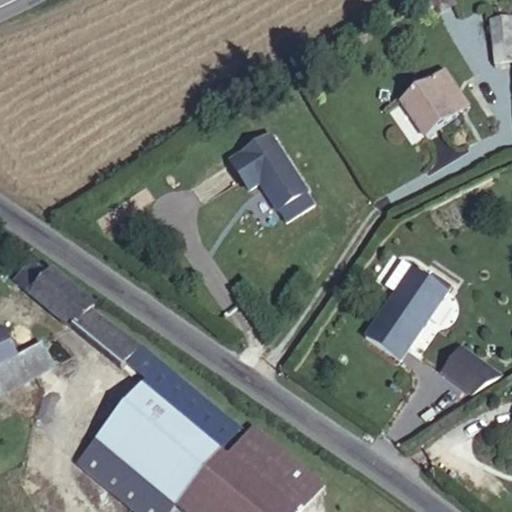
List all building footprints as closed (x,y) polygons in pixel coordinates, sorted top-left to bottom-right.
[(424,100),(402,62),(373,78),(397,116),(424,100)] [(229,120),(185,146),(199,174),(215,165),(230,194),(262,176),(229,120)] [(378,283),(394,258),(382,251),(366,275),(378,283)] [(436,279),(398,254),(395,259),(433,284),(436,279)] [(389,352),(433,284),(395,259),(394,258),(378,283),(350,326),(389,352)] [(120,372),(137,352),(99,319),(105,315),(94,307),(98,303),(67,275),(61,280),(46,267),(22,292),(67,329),(120,372)] [(137,352),(145,344),(105,315),(99,319),(137,352)] [(494,375),(453,341),(435,366),(466,392),(494,375)] [(0,374),(13,367),(0,342),(0,374)] [(13,367),(0,374),(0,404),(58,373),(46,350),(13,367)] [(246,427),(154,351),(141,367),(156,380),(88,465),(145,511),(179,511),(186,504),(195,511),(309,511),(333,483),(263,426),(236,458),(228,452),(246,427)]
